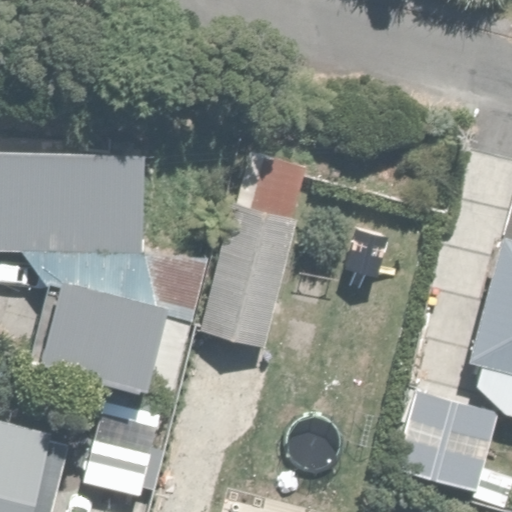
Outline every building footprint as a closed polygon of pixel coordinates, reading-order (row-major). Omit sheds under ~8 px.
[(284,213),(298,165),(248,151),(199,325),(266,344),(302,218),(284,213)] [(0,251),(20,251),(49,291),(31,364),(166,398),(206,253),(138,253),(138,153),(0,153),(0,251)] [(486,402),(511,409),(511,235),(496,232),(468,361),(493,366),(486,402)] [(161,402),(98,387),(77,479),(140,493),(161,402)] [(498,414),(411,390),(389,469),(477,493),(498,414)] [(51,511),(70,436),(0,418),(0,511),(51,511)]
